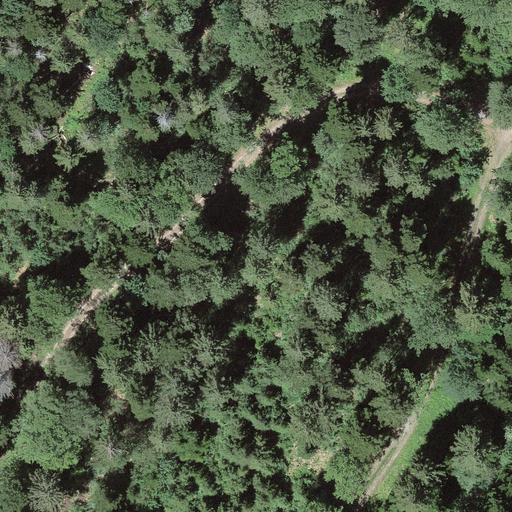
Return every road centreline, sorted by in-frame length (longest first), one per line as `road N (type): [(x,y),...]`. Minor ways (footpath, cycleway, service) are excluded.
road 1 (track): [(0,442),(45,366),(228,173),(276,134),(328,107),(375,99),(511,116)]
road 2 (track): [(509,117),(442,365),(350,511)]
